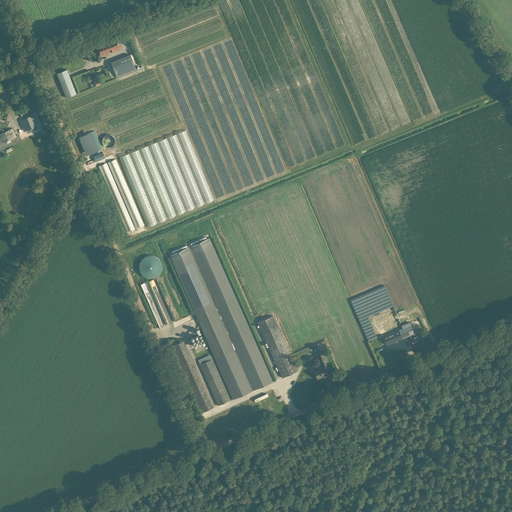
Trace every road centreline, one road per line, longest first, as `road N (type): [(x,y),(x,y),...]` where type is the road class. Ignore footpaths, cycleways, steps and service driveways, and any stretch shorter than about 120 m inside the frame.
road 1 (track): [(511,324),(66,511)]
road 2 (track): [(31,56),(203,455)]
road 3 (unclassified): [(0,63),(178,0)]
road 4 (track): [(0,312),(81,173)]
